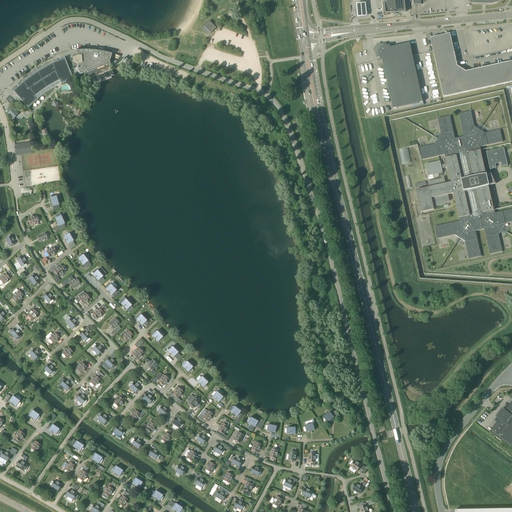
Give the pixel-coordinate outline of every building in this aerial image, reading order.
[(383,0),(384,0),(384,2),(382,2),(383,12),(385,12),(385,14),(387,14),(389,14),(392,13),(405,12),(404,0),(383,0)] [(365,2),(356,3),(357,17),(367,16),(365,2)] [(204,27),(211,34),(217,28),(210,21),(204,27)] [(454,52),(450,34),(440,36),(444,54),(454,52)] [(434,56),(444,54),(440,36),(430,38),(434,56)] [(395,47),(390,48),(389,46),(382,47),(378,53),(380,61),(382,60),(393,109),(423,102),(409,43),(404,45),(404,44),(394,46),(395,47)] [(105,49),(104,52),(101,51),(93,50),(86,50),(78,50),(75,50),(76,58),(73,59),(72,63),(72,64),(75,66),(79,76),(86,73),(88,77),(110,67),(109,64),(121,67),(122,64),(115,62),(116,60),(117,60),(119,56),(117,56),(113,54),(110,53),(110,50),(105,49)] [(456,62),(454,52),(444,54),(434,56),(436,66),(456,62)] [(19,88),(14,93),(21,101),(28,107),(37,99),(61,84),(72,79),(64,60),(58,63),(54,65),(52,61),(48,64),(44,66),(42,67),(37,70),(36,69),(33,71),(34,72),(30,74),(28,76),(26,78),(23,80),(16,85),(19,88)] [(457,66),(456,62),(436,66),(443,98),(461,69),(457,66)] [(509,62),(500,64),(504,84),(511,82),(511,74),(511,72),(509,62)] [(500,64),(490,67),(494,86),(504,84),(500,64)] [(490,67),(480,69),(484,89),(494,86),(490,67)] [(466,72),(461,69),(443,98),(475,91),(470,71),(466,72)] [(480,69),(470,71),(475,91),(484,89),(480,69)] [(7,114),(12,120),(18,115),(12,109),(7,114)] [(443,173),(442,168),(447,167),(451,183),(446,184),(444,178),(427,182),(429,188),(416,191),(421,213),(434,210),(434,208),(449,201),(447,195),(453,194),(460,221),(434,227),(437,239),(454,235),(465,242),(469,259),(481,257),(475,231),(484,229),(490,254),(502,252),(498,234),(505,224),(511,222),(511,209),(494,213),(489,186),(496,185),(491,174),(486,175),(480,147),(503,142),(500,130),(485,133),(474,126),(471,112),(458,114),(464,137),(455,139),(450,116),(438,119),(441,134),(434,145),(419,148),(422,160),(445,155),(447,164),(441,166),(440,161),(425,165),(428,176),(443,173)] [(31,145),(15,147),(15,154),(32,152),(31,145)] [(504,148),(486,152),(490,170),(496,167),(495,164),(500,163),(501,166),(507,166),(504,148)] [(52,207),(58,205),(56,196),(55,197),(54,195),(50,197),(51,198),(49,198),(50,202),(49,202),(50,204),(51,204),(52,207)] [(58,227),(64,224),(61,216),(60,217),(59,215),(55,217),(56,218),(55,219),(56,222),(55,222),(56,224),(57,224),(58,227)] [(27,219),(30,226),(38,223),(38,221),(39,221),(38,217),(36,217),(36,216),(33,217),(32,216),(30,217),(31,218),(27,219)] [(38,241),(39,243),(47,240),(47,238),(48,238),(46,234),(45,234),(44,233),(36,237),(37,239),(36,239),(37,241),(38,241)] [(67,245),(73,241),(69,234),(68,234),(67,233),(63,235),(64,236),(63,237),(65,240),(64,241),(65,242),(66,242),(67,245)] [(13,245),(15,244),(11,236),(10,237),(9,235),(5,237),(6,239),(5,239),(9,247),(11,246),(11,247),(13,246),(13,245)] [(46,252),(46,253),(44,254),(45,257),(48,256),(49,258),(52,256),(52,257),(54,256),(54,255),(57,253),(56,252),(57,251),(55,248),(54,249),(53,247),(46,252)] [(83,266),(86,263),(88,266),(90,265),(83,255),(82,256),(81,254),(78,257),(78,258),(77,259),(79,262),(80,264),(81,263),(83,266)] [(18,259),(16,260),(21,267),(22,267),(23,268),(26,266),(25,265),(27,264),(22,256),(20,258),(19,257),(18,258),(18,259)] [(56,275),(58,277),(65,272),(64,271),(66,270),(63,267),(62,268),(61,267),(58,268),(56,269),(57,270),(54,271),(56,275)] [(23,269),(16,273),(19,277),(24,271),(23,269)] [(0,283),(1,285),(2,284),(3,285),(10,279),(8,277),(12,274),(9,270),(7,272),(9,274),(7,276),(5,274),(3,276),(2,275),(0,277),(1,277),(0,278),(0,283)] [(98,282),(100,280),(101,282),(103,280),(102,278),(103,277),(97,270),(96,271),(95,270),(92,273),(93,274),(92,275),(94,277),(93,278),(95,280),(96,279),(98,282)] [(37,283),(39,282),(34,275),(33,276),(32,274),(29,277),(29,278),(28,279),(34,286),(35,285),(36,286),(38,284),(37,283)] [(71,287),(73,289),(80,284),(79,283),(80,282),(78,279),(77,280),(76,279),(69,284),(70,286),(69,286),(70,288),(71,287)] [(116,292),(116,291),(110,285),(109,286),(108,284),(105,287),(106,289),(105,289),(108,292),(107,293),(108,294),(109,293),(111,296),(116,292)] [(23,296),(18,291),(12,297),(13,298),(12,299),(15,302),(16,301),(17,302),(19,300),(20,301),(21,299),(21,298),(23,296)] [(53,292),(49,295),(47,293),(45,294),(43,295),(44,296),(42,297),(48,304),(49,303),(50,304),(53,301),(52,300),(53,299),(51,297),(52,296),(53,297),(55,296),(54,295),(54,294),(53,292)] [(85,294),(78,299),(82,305),(85,303),(86,303),(87,302),(87,301),(89,299),(89,298),(90,297),(87,294),(86,295),(85,294)] [(126,311),(131,306),(125,299),(124,300),(123,299),(120,302),(121,303),(120,304),(123,307),(122,307),(123,309),(124,308),(126,311)] [(92,314),(93,315),(96,319),(103,314),(99,309),(96,311),(96,310),(94,311),(95,312),(92,314)] [(31,321),(38,314),(33,310),(30,312),(30,311),(28,313),(29,313),(27,316),(27,317),(26,318),(29,321),(31,320),(31,321)] [(142,326),(147,321),(141,315),(140,316),(139,315),(135,318),(137,319),(136,320),(138,322),(137,323),(139,324),(142,326)] [(75,326),(77,324),(71,318),(70,319),(69,318),(66,321),(67,322),(66,323),(72,329),(74,328),(75,328),(76,327),(75,326)] [(111,328),(112,330),(119,324),(118,323),(119,322),(116,319),(115,320),(114,319),(108,325),(109,326),(109,327),(110,329),(111,328)] [(11,332),(9,333),(15,340),(16,339),(17,340),(20,337),(19,336),(20,335),(15,329),(13,330),(12,329),(11,331),(11,332)] [(60,331),(56,335),(54,333),(48,339),(49,340),(48,341),(51,344),(52,343),(53,344),(55,342),(56,343),(57,341),(57,340),(59,338),(58,337),(60,335),(61,337),(63,335),(60,331)] [(80,334),(79,336),(85,342),(86,341),(87,343),(90,340),(89,338),(90,338),(87,335),(85,333),(84,331),(82,333),(81,332),(80,333),(80,334)] [(133,336),(129,332),(128,331),(121,337),(126,342),(129,340),(131,339),(130,338),(133,336)] [(158,342),(163,337),(156,331),(156,332),(154,331),(151,334),(152,335),(152,336),(154,338),(153,339),(155,341),(155,340),(158,342)] [(101,353),(103,351),(97,345),(96,346),(95,345),(92,348),(93,349),(92,350),(98,356),(100,354),(100,355),(102,354),(101,353)] [(173,358),(175,356),(177,358),(176,359),(178,361),(182,357),(180,355),(179,356),(177,354),(178,353),(172,347),(171,348),(170,347),(167,350),(168,351),(167,351),(169,354),(168,355),(170,356),(171,355),(173,358)] [(66,359),(72,353),(68,348),(65,350),(65,349),(63,350),(64,351),(61,353),(62,354),(61,355),(64,359),(65,358),(66,359)] [(132,355),(133,356),(132,358),(130,356),(128,358),(132,362),(135,358),(137,360),(143,353),(142,352),(143,351),(140,348),(139,349),(138,349),(136,351),(135,350),(133,352),(134,353),(132,355)] [(38,357),(40,356),(33,350),(31,349),(28,352),(29,353),(29,354),(35,361),(36,359),(37,360),(39,358),(38,357)] [(106,361),(104,362),(110,369),(111,368),(112,369),(115,366),(114,365),(115,364),(109,358),(107,359),(106,359),(105,360),(106,361)] [(148,364),(146,367),(148,368),(147,369),(149,370),(151,371),(157,365),(156,364),(157,363),(154,360),(153,361),(152,360),(150,362),(148,364)] [(188,373),(189,371),(191,373),(193,371),(191,369),(193,368),(186,362),(185,362),(184,361),(181,364),(182,366),(181,366),(184,369),(183,369),(185,371),(185,370),(188,373)] [(86,368),(81,363),(75,369),(76,370),(75,371),(78,374),(79,373),(80,374),(82,372),(83,372),(85,371),(84,370),(86,368)] [(45,368),(43,369),(50,376),(51,375),(52,376),(55,373),(54,372),(54,371),(52,369),(52,368),(50,367),(48,365),(47,366),(46,365),(44,367),(45,368)] [(98,376),(97,378),(95,376),(93,378),(92,378),(90,379),(91,380),(89,383),(90,383),(89,385),(92,387),(93,386),(94,387),(100,380),(102,378),(100,377),(102,375),(98,372),(97,374),(98,376)] [(163,375),(157,382),(163,386),(165,384),(166,384),(167,383),(166,382),(168,379),(167,379),(168,377),(165,375),(164,376),(163,375)] [(197,380),(198,381),(197,382),(199,384),(198,385),(200,387),(201,386),(203,388),(208,383),(201,377),(201,378),(200,377),(197,380)] [(69,388),(71,386),(64,380),(63,381),(62,380),(59,383),(60,384),(60,385),(66,391),(68,389),(68,390),(70,388),(69,388)] [(138,390),(140,388),(134,382),(133,383),(132,382),(129,385),(130,386),(129,387),(135,393),(137,392),(139,391),(138,390)] [(172,395),(177,399),(183,392),(182,391),(183,390),(179,387),(178,388),(177,388),(175,390),(174,390),(173,391),(174,392),(172,395)] [(81,393),(80,394),(79,394),(78,396),(77,395),(76,396),(76,397),(75,399),(81,405),(82,404),(83,405),(86,402),(85,401),(86,400),(84,398),(89,392),(87,391),(85,393),(81,390),(79,391),(81,393)] [(218,403),(220,401),(222,403),(225,399),(216,392),(215,393),(214,392),(211,395),(212,396),(212,397),(214,399),(213,400),(215,401),(216,401),(218,403)] [(143,397),(142,399),(148,404),(149,403),(150,405),(153,401),(152,400),(153,399),(146,393),(145,395),(144,395),(142,396),(143,397)] [(120,395),(119,397),(118,396),(113,403),(114,404),(112,405),(116,408),(117,407),(118,408),(120,405),(121,406),(122,404),(121,403),(125,399),(120,395)] [(20,402),(12,396),(8,402),(11,404),(10,405),(12,406),(13,405),(15,407),(16,406),(17,407),(20,403),(19,403),(20,402)] [(191,407),(193,409),(199,402),(198,401),(198,400),(195,397),(194,398),(193,398),(188,405),(190,406),(189,407),(191,408),(191,407)] [(500,421),(491,432),(511,447),(511,403),(506,412),(503,415),(501,417),(502,417),(500,421)] [(166,413),(168,412),(161,406),(160,407),(159,406),(156,410),(157,411),(164,417),(165,415),(166,416),(167,414),(166,413)] [(237,417),(241,412),(233,407),(233,408),(231,407),(229,410),(230,411),(230,412),(232,414),(232,415),(233,416),(234,415),(237,417)] [(39,416),(32,410),(28,416),(30,418),(30,419),(32,420),(32,419),(35,421),(36,420),(37,421),(39,417),(38,417),(39,416)] [(133,421),(139,414),(134,410),(132,412),(131,412),(130,413),(130,414),(128,416),(129,417),(128,418),(131,421),(132,420),(133,421)] [(201,418),(203,419),(202,421),(204,423),(206,421),(207,422),(209,419),(210,420),(211,418),(210,418),(212,415),(211,414),(212,413),(209,410),(208,412),(207,411),(201,418)] [(334,417),(329,412),(323,418),(324,419),(322,420),(325,423),(326,422),(327,423),(330,421),(330,422),(332,420),(331,419),(334,417)] [(106,421),(108,419),(101,413),(100,414),(99,413),(96,417),(98,418),(97,419),(104,424),(105,423),(106,423),(107,422),(106,421)] [(173,422),(171,424),(179,429),(179,428),(181,428),(183,425),(182,424),(182,423),(175,418),(174,420),(173,419),(172,421),(173,422)] [(255,428),(256,426),(258,427),(259,425),(257,424),(258,422),(250,418),(249,419),(248,418),(246,422),(247,423),(247,424),(250,425),(249,426),(251,427),(252,426),(255,428)] [(155,426),(150,422),(144,429),(145,430),(145,431),(148,434),(149,432),(150,433),(152,431),(153,431),(154,430),(153,429),(155,426)] [(217,431),(219,432),(218,434),(220,435),(221,433),(223,434),(225,432),(226,432),(227,430),(226,429),(227,427),(226,426),(227,425),(224,423),(223,424),(222,423),(220,426),(219,426),(218,427),(219,428),(217,431)] [(304,426),(305,428),(304,428),(305,432),(306,432),(306,433),(310,432),(310,433),(312,432),(312,431),(315,430),(313,424),(304,426)] [(47,427),(49,428),(48,430),(51,432),(50,433),(52,434),(52,433),(55,435),(56,434),(57,435),(60,432),(58,431),(59,430),(52,425),(51,426),(49,425),(47,427)] [(275,433),(276,427),(267,425),(267,426),(266,426),(265,430),(266,430),(266,431),(269,432),(269,433),(271,434),(271,433),(275,433)] [(114,429),(113,431),(120,437),(120,436),(122,436),(124,433),(123,432),(124,431),(117,426),(115,428),(114,427),(113,429),(114,429)] [(22,430),(20,432),(19,431),(14,438),(15,439),(14,440),(17,443),(18,441),(19,442),(21,439),(22,440),(23,438),(22,438),(24,435),(23,434),(24,431),(22,430)] [(166,444),(171,437),(168,435),(165,433),(163,436),(162,435),(161,437),(162,437),(160,440),(161,441),(160,442),(164,445),(165,443),(166,444)] [(237,443),(239,444),(243,437),(242,436),(243,435),(239,433),(238,434),(237,433),(233,441),(235,442),(234,443),(236,444),(237,443)] [(205,441),(207,440),(199,435),(199,436),(197,435),(195,438),(196,439),(196,440),(203,445),(204,443),(205,444),(206,442),(205,441)] [(139,447),(140,448),(142,446),(141,445),(142,443),(134,439),(134,440),(132,439),(130,442),(131,443),(131,444),(138,449),(139,447)] [(35,453),(40,445),(35,441),(33,444),(32,444),(31,445),(31,446),(30,449),(31,449),(30,451),(33,453),(34,452),(35,453)] [(83,446),(76,441),(72,447),(75,449),(74,450),(76,451),(77,450),(80,452),(80,451),(82,452),(84,448),(83,447),(83,446)] [(251,450),(252,451),(251,453),(254,455),(255,452),(257,453),(258,450),(259,451),(260,449),(259,448),(261,445),(260,445),(260,443),(256,442),(256,443),(255,442),(251,450)] [(214,449),(213,451),(220,456),(221,455),(222,455),(224,452),(223,451),(224,450),(216,445),(215,447),(214,447),(213,449),(214,449)] [(269,457),(272,458),(271,460),(273,461),(274,459),(276,459),(278,451),(277,450),(278,449),(273,448),(273,449),(272,449),(271,452),(270,452),(269,454),(270,454),(269,457)] [(149,453),(148,455),(155,460),(156,459),(157,459),(159,456),(158,455),(159,454),(151,449),(150,451),(149,451),(148,452),(149,453)] [(196,454),(190,451),(185,458),(187,459),(186,460),(189,462),(190,461),(191,462),(193,459),(194,460),(195,458),(194,457),(196,454)] [(292,461),(295,462),(296,453),(295,453),(295,451),(291,451),(291,452),(290,452),(288,461),(290,461),(290,462),(292,463),(292,461)] [(9,458),(10,456),(3,452),(2,453),(1,452),(0,453),(0,457),(7,462),(8,460),(9,460),(10,459),(9,458)] [(102,458),(94,454),(91,459),(94,461),(93,462),(95,463),(96,462),(98,464),(99,463),(100,464),(103,460),(101,459),(102,458)] [(241,464),(242,462),(234,457),(234,458),(232,458),(230,461),(232,462),(231,463),(239,468),(240,465),(241,466),(242,464),(241,464)] [(26,466),(26,465),(19,461),(18,463),(17,462),(16,464),(17,465),(15,467),(23,471),(24,470),(25,471),(27,467),(26,466)] [(354,470),(357,472),(361,466),(354,461),(353,462),(352,461),(349,465),(351,465),(350,467),(353,468),(352,469),(354,471),(354,470)] [(74,466),(69,462),(64,470),(65,470),(64,472),(67,474),(68,473),(69,474),(71,471),(72,471),(73,470),(72,469),(74,466)] [(210,473),(215,466),(209,462),(207,465),(206,465),(205,466),(206,467),(204,470),(205,470),(205,472),(208,474),(209,473),(210,473)] [(110,468),(113,470),(111,472),(114,474),(114,475),(116,476),(116,475),(119,477),(120,476),(121,477),(123,473),(122,472),(122,471),(115,466),(115,467),(112,465),(110,468)] [(184,472),(186,470),(178,466),(177,467),(176,466),(174,470),(175,470),(174,471),(182,476),(183,474),(184,475),(185,473),(184,472)] [(250,471),(250,473),(257,477),(258,475),(259,476),(261,472),(260,472),(260,470),(252,467),(251,469),(250,468),(249,470),(250,471)] [(82,482),(87,475),(82,471),(80,474),(79,473),(78,475),(79,475),(77,478),(78,479),(77,480),(80,483),(81,481),(82,482)] [(233,476),(226,473),(223,481),(224,481),(223,483),(227,485),(228,483),(229,484),(230,481),(231,481),(232,479),(231,479),(233,476)] [(142,483),(135,478),(131,484),(134,486),(133,487),(135,488),(136,487),(139,489),(139,488),(141,488),(143,485),(142,484),(142,483)] [(195,482),(194,484),(201,489),(202,488),(203,488),(206,485),(204,484),(205,483),(198,478),(196,480),(195,479),(194,481),(195,482)] [(284,480),(282,484),(284,485),(283,486),(291,490),(292,487),(293,488),(294,486),(293,485),(294,483),(291,482),(289,481),(286,480),(286,481),(284,480)] [(60,487),(61,486),(54,481),(53,482),(52,481),(49,485),(51,486),(50,487),(58,491),(59,489),(60,490),(61,488),(60,487)] [(249,493),(253,485),(246,482),(245,485),(244,485),(243,487),(244,487),(243,490),(244,491),(243,492),(247,494),(248,492),(249,493)] [(352,490),(355,492),(360,495),(363,489),(356,484),(355,485),(354,485),(351,488),(353,489),(352,490)] [(113,490),(107,486),(102,493),(103,494),(102,495),(106,498),(107,497),(108,497),(110,495),(111,495),(112,493),(111,493),(113,490)] [(303,493),(302,495),(310,498),(310,497),(312,498),(313,494),(312,493),(312,492),(304,489),(303,491),(302,490),(301,492),(303,493)] [(66,494),(65,496),(73,500),(73,499),(75,500),(77,496),(75,496),(76,494),(69,490),(67,492),(66,491),(65,493),(66,494)] [(162,496),(155,491),(151,497),(154,498),(154,499),(155,501),(156,500),(159,501),(159,500),(161,501),(163,498),(162,497),(162,496)] [(224,498),(226,496),(218,491),(217,492),(216,491),(214,495),(215,496),(215,497),(222,501),(223,499),(224,500),(225,498),(224,498)] [(122,507),(127,500),(122,496),(120,499),(119,498),(118,500),(119,501),(117,503),(118,504),(117,505),(120,508),(121,506),(122,507)] [(282,500),(276,497),(272,504),(273,505),(272,506),(276,508),(277,507),(278,508),(280,505),(281,505),(282,503),(281,503),(282,500)] [(234,505),(233,507),(241,511),(242,510),(243,510),(245,506),(243,506),(244,505),(236,501),(235,503),(234,503),(233,505),(234,505)]
